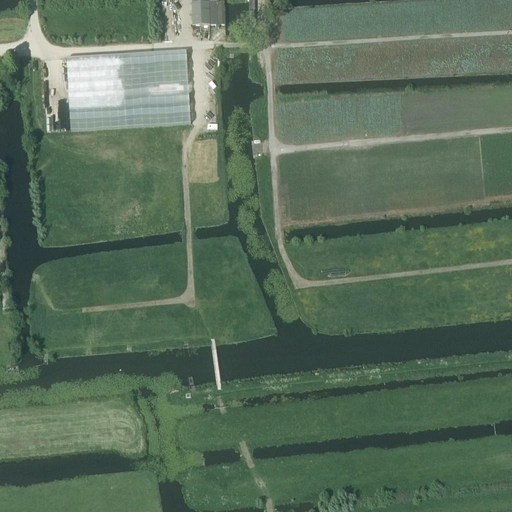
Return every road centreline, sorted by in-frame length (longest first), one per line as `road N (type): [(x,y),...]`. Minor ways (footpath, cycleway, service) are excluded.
road 1 (track): [(29,306),(50,314),(191,298),(185,155),(195,126),(185,45),(251,45),(267,57),(278,233),(302,282),(511,263)]
road 2 (track): [(511,31),(262,51)]
road 3 (track): [(273,148),(511,128)]
